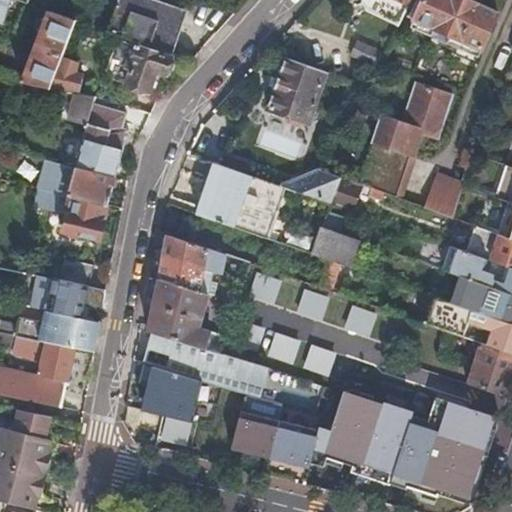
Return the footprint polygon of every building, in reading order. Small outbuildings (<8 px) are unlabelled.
[(82,22),(169,53),(173,43),(167,41),(178,6),(159,0),(114,0),(106,23),(84,16),(82,22)] [(364,0),(369,9),(401,25),(412,0),(364,0)] [(424,0),(416,19),(483,49),(499,12),(471,0),(424,0)] [(47,10),(22,80),(32,82),(48,85),(57,57),(71,18),(47,10)] [(103,69),(106,77),(145,91),(153,70),(164,73),(170,57),(115,38),(103,69)] [(351,53),(379,67),(386,53),(358,39),(351,53)] [(47,86),(61,89),(77,91),(80,72),(73,70),(75,60),(57,57),(48,85),(47,86)] [(309,122),(326,71),(285,57),(268,109),(288,115),(288,118),(290,122),(297,124),(301,123),(302,120),(309,122)] [(22,80),(16,79),(14,86),(30,89),(32,82),(22,80)] [(353,80),(349,91),(366,97),(370,86),(353,80)] [(385,114),(359,183),(372,188),(398,197),(412,156),(407,154),(417,126),(423,128),(422,134),(436,139),(452,93),(418,81),(404,121),(385,114)] [(86,124),(74,165),(115,176),(128,128),(122,126),(126,111),(92,101),(94,95),(77,91),(61,89),(54,115),(86,124)] [(224,154),(221,163),(245,172),(248,162),(224,154)] [(71,195),(107,204),(110,196),(115,176),(74,165),(44,158),(37,187),(71,195)] [(270,239),(280,211),(322,226),(323,227),(331,203),(274,182),(245,172),(221,163),(214,161),(198,207),(174,199),(172,205),(270,239)] [(274,182),(331,203),(343,176),(321,168),(322,166),(321,165),(320,168),(276,182),(274,182)] [(511,167),(501,199),(511,202),(511,167)] [(437,175),(426,207),(454,217),(465,185),(437,175)] [(343,177),(333,203),(362,214),(372,188),(359,183),(343,177)] [(98,238),(107,204),(71,195),(60,230),(98,238)] [(474,225),(466,251),(511,267),(511,238),(509,238),(474,225)] [(358,239),(323,227),(322,226),(316,245),(284,233),(280,242),(324,258),(338,262),(349,266),(358,239)] [(226,254),(227,254),(166,233),(157,277),(207,293),(211,270),(220,272),(224,254),(226,254)] [(460,275),(511,294),(511,293),(511,267),(466,251),(451,246),(443,269),(460,275)] [(57,279),(87,285),(92,264),(62,257),(57,279)] [(338,262),(324,258),(315,284),(329,289),(338,262)] [(261,271),(253,294),(277,303),(285,279),(261,271)] [(44,309),(80,317),(83,306),(101,310),(105,289),(87,285),(57,279),(37,275),(30,306),(44,309)] [(511,293),(511,294),(460,275),(455,288),(450,301),(511,322),(511,293)] [(236,302),(243,280),(231,276),(224,298),(236,302)] [(207,293),(157,277),(152,302),(147,327),(151,328),(221,350),(226,334),(198,325),(207,293)] [(308,287),(300,310),(324,319),(332,296),(308,287)] [(511,322),(450,301),(433,296),(424,321),(480,340),(511,351),(511,322)] [(355,304),(347,327),(372,336),(380,312),(355,304)] [(15,319),(14,323),(12,333),(74,346),(94,350),(98,323),(99,321),(80,317),(44,309),(40,325),(15,319)] [(244,318),(236,341),(261,350),(269,326),(244,318)] [(0,330),(12,333),(14,323),(0,320),(0,330)] [(151,328),(142,362),(222,385),(260,396),(268,364),(221,350),(151,328)] [(38,375),(66,381),(74,346),(12,333),(0,330),(0,343),(43,353),(38,375)] [(292,334),(283,357),(308,366),(316,343),(292,334)] [(511,351),(480,340),(466,382),(506,395),(511,377),(511,351)] [(338,351),(330,374),(349,380),(357,357),(338,351)] [(222,385),(142,362),(139,380),(150,382),(144,408),(168,414),(191,420),(197,397),(218,402),(222,385)] [(0,393),(61,407),(67,382),(0,367),(0,393)] [(470,504),(499,418),(435,396),(427,420),(411,414),(412,412),(382,403),(382,405),(343,392),(329,431),(318,427),(317,428),(241,409),(233,444),(309,463),(309,462),(324,465),(326,456),(352,465),(350,471),(389,482),(391,477),(406,483),(405,485),(436,495),(437,493),(470,504)] [(0,425),(0,499),(5,500),(34,507),(51,438),(46,437),(51,416),(17,409),(13,424),(5,427),(0,425)] [(168,414),(162,437),(186,443),(191,420),(168,414)] [(0,511),(9,511),(2,510),(5,500),(0,499),(0,511)]
